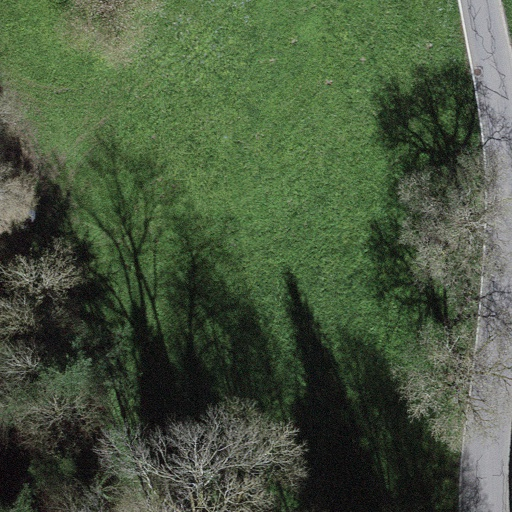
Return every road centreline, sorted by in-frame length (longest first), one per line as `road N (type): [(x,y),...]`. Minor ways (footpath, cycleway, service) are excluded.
road 1 (residential): [(483,511),(476,468),(511,201)]
road 2 (residential): [(511,184),(476,0)]
